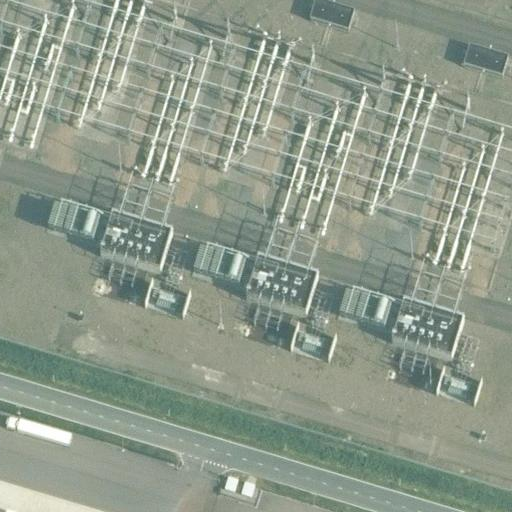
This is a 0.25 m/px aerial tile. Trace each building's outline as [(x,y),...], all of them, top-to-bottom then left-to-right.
[(315,3),(309,23),(347,35),(354,15),(315,3)] [(469,49),(463,70),(502,81),(507,60),(469,49)] [(112,219),(100,259),(158,276),(170,236),(112,219)] [(258,263),(246,303),(305,321),(317,281),(258,263)] [(403,307),(392,345),(451,363),(462,325),(403,307)]
